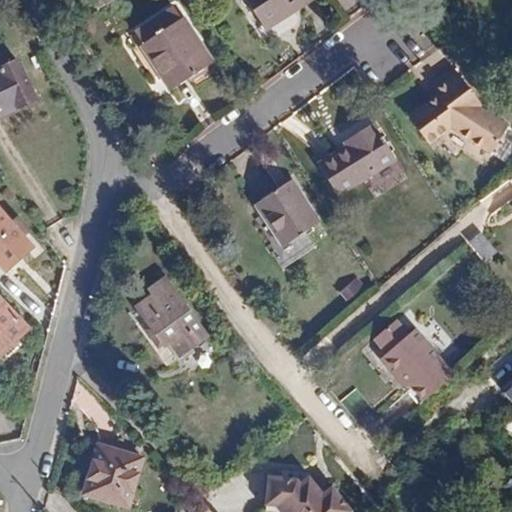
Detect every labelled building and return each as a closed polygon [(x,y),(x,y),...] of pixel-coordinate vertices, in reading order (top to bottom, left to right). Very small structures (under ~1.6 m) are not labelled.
[(117,0),(116,0),(92,0),(99,12),(117,0)] [(244,0),(260,25),(282,9),(285,13),(304,0),(244,0)] [(282,9),(260,25),(262,28),(285,13),(282,9)] [(136,30),(143,42),(176,22),(169,10),(136,30)] [(176,22),(143,42),(173,89),(210,65),(195,41),(190,44),(176,22)] [(0,114),(35,99),(16,60),(0,67),(0,114)] [(429,85),(435,96),(405,117),(427,144),(446,129),(490,154),(506,125),(476,109),(478,105),(451,68),(429,85)] [(392,156),(370,122),(342,141),(345,145),(317,164),(337,193),(392,156)] [(315,221),(287,178),(255,201),(283,243),(315,221)] [(7,217),(0,223),(0,266),(5,272),(33,247),(7,217)] [(481,230),(469,242),(488,261),(499,250),(481,230)] [(134,308),(139,315),(162,347),(167,345),(176,357),(207,336),(164,276),(146,289),(151,297),(134,308)] [(0,355),(28,329),(0,298),(0,355)] [(162,347),(139,315),(130,320),(163,366),(176,357),(167,345),(162,347)] [(426,404),(456,378),(416,332),(408,339),(394,323),(372,342),(384,357),(380,361),(396,378),(401,375),(426,404)] [(126,500),(142,450),(97,435),(81,485),(126,500)] [(325,495),(318,487),(310,478),(302,484),(298,479),(270,477),(268,511),(280,511),(352,511),(333,488),(330,491),(325,495)] [(322,482),(318,487),(325,495),(330,491),(322,482)]
